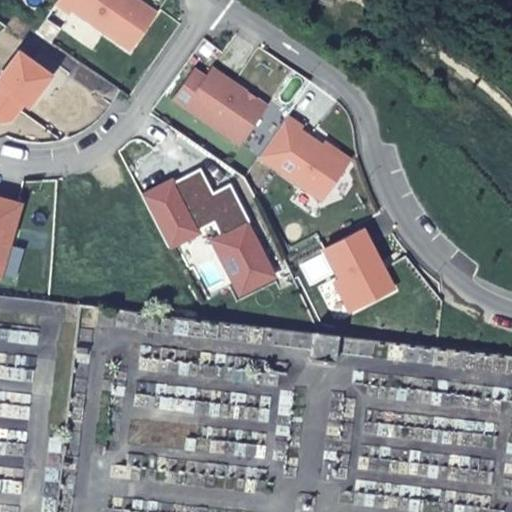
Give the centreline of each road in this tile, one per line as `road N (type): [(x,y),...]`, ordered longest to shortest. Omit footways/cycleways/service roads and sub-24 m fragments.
road 1 (residential): [(511,303),(425,252),(379,178),(355,97),(217,0)]
road 2 (residential): [(0,150),(34,157),(78,150),(113,130),(210,0)]
